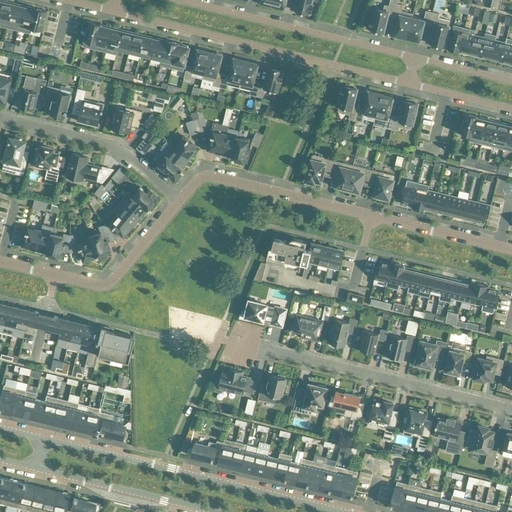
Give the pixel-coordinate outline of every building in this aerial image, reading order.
[(0,9),(0,26),(7,28),(13,5),(10,4),(9,2),(2,0),(0,9)] [(272,0),(272,5),(275,6),(274,7),(283,9),(285,0),(272,0)] [(298,0),(296,11),(298,11),(297,13),(306,15),(307,13),(308,14),(309,12),(311,12),(313,5),(311,4),(311,0),(298,0)] [(492,0),(490,8),(499,10),(502,0),(501,0),(492,0)] [(387,15),(393,17),(396,3),(390,2),(389,6),(384,5),(383,10),(376,8),(373,19),(371,19),(369,27),(371,27),(370,29),(372,29),(372,31),(381,33),(381,32),(383,32),(387,15)] [(403,5),(396,3),(393,17),(399,18),(395,37),(404,39),(404,37),(407,38),(412,16),(411,18),(400,16),(403,5)] [(13,5),(7,28),(18,31),(24,6),(17,4),(16,5),(13,5)] [(24,6),(18,31),(29,33),(30,29),(35,10),(32,9),(31,7),(24,6)] [(470,7),(468,14),(478,16),(480,10),(470,7)] [(35,10),(30,29),(42,31),(47,11),(36,9),(35,8),(35,10)] [(423,24),(429,26),(432,12),(426,10),(424,19),(412,16),(407,38),(410,39),(410,40),(419,42),(423,24)] [(439,14),(432,12),(429,26),(435,27),(431,44),(433,44),(432,46),(442,48),(442,47),(444,47),(450,21),(438,18),(439,14)] [(489,18),(489,20),(495,22),(497,14),(490,13),(489,18)] [(95,49),(100,26),(98,24),(89,22),(88,21),(87,21),(86,22),(85,22),(84,22),(83,23),(83,24),(83,25),(82,26),(82,27),(82,28),(83,28),(83,29),(83,30),(84,30),(84,31),(85,31),(86,32),(83,46),(95,49)] [(95,49),(105,52),(112,27),(105,25),(103,27),(100,26),(95,49)] [(453,26),(448,50),(459,52),(464,28),(453,26)] [(118,29),(112,27),(105,52),(117,55),(118,50),(122,31),(119,31),(118,29)] [(464,28),(459,52),(459,51),(469,53),(474,36),(475,31),(464,28)] [(118,50),(129,53),(134,32),(127,31),(125,32),(122,31),(118,50)] [(141,34),(134,32),(129,53),(140,55),(144,37),(141,36),(141,34)] [(484,38),(480,56),(490,58),(495,41),(496,36),(485,33),(484,38)] [(140,55),(151,58),(156,38),(149,36),(148,38),(144,37),(140,55)] [(474,36),(469,53),(480,56),(484,38),(474,36)] [(163,40),(156,38),(151,58),(162,61),(160,65),(161,65),(167,41),(167,40),(166,42),(163,41),(163,40)] [(505,43),(501,61),(511,64),(511,61),(511,39),(506,39),(506,38),(505,43)] [(161,65),(172,68),(178,45),(178,43),(167,41),(161,65)] [(495,41),(490,58),(501,61),(505,43),(495,41)] [(181,46),(178,45),(172,68),(183,71),(189,48),(188,46),(182,44),(181,46)] [(203,79),(209,53),(206,52),(207,50),(198,48),(193,67),(187,65),(184,78),(191,80),(193,71),(204,73),(203,79)] [(213,86),(220,87),(223,74),(217,72),(222,54),(213,52),(212,53),(209,53),(203,79),(214,82),(213,86)] [(228,85),(239,88),(245,61),(243,61),(243,59),(234,57),(229,75),(223,74),(220,87),(227,89),(228,85)] [(89,69),(91,64),(81,61),(80,67),(89,69)] [(250,95),(256,96),(259,83),(253,81),(258,63),(249,61),(248,62),(245,61),(239,88),(250,90),(250,95)] [(259,83),(256,96),(263,98),(265,91),(276,94),(280,80),(282,80),(283,73),(281,72),(282,70),(280,70),(281,68),(272,66),(271,68),(270,67),(265,84),(259,83)] [(82,71),(80,78),(88,80),(90,73),(82,71)] [(0,101),(5,103),(9,86),(16,88),(19,74),(12,72),(11,75),(0,72),(0,101)] [(136,73),(134,80),(142,82),(143,75),(136,73)] [(26,110),(27,108),(34,110),(38,93),(43,94),(47,80),(37,78),(34,88),(23,86),(18,106),(20,106),(20,108),(26,110)] [(355,120),(358,107),(352,105),(357,89),(355,88),(355,87),(346,84),(346,86),(344,86),(344,87),(342,87),(340,95),(342,95),(338,112),(349,115),(348,119),(355,120)] [(47,86),(44,100),(52,102),(51,107),(53,107),(51,114),(53,114),(52,117),(59,118),(59,116),(64,117),(66,110),(68,110),(70,102),(68,101),(70,95),(60,92),(61,89),(47,86)] [(77,89),(72,113),(79,114),(77,120),(98,125),(101,112),(102,112),(103,110),(102,110),(103,105),(83,100),(85,91),(77,89)] [(358,107),(355,120),(362,122),(362,120),(364,112),(375,115),(375,117),(375,118),(381,95),(378,94),(378,92),(369,90),(364,108),(358,107)] [(375,118),(373,125),(385,128),(391,129),(395,116),(389,114),(393,96),(384,94),(384,95),(381,95),(375,118)] [(179,95),(175,100),(180,105),(185,100),(179,95)] [(411,130),(413,120),(417,103),(415,103),(416,101),(407,99),(406,101),(405,100),(401,117),(395,116),(391,129),(398,131),(399,127),(411,130)] [(111,126),(114,127),(113,132),(121,134),(122,131),(129,133),(131,125),(138,127),(142,111),(126,107),(125,110),(115,108),(112,120),(111,126)] [(465,113),(463,120),(460,133),(471,136),(476,116),(465,113)] [(148,129),(150,127),(156,120),(150,115),(143,124),(148,129)] [(481,144),(487,119),(480,117),(479,119),(476,118),(476,116),(471,136),(470,141),(481,144)] [(203,130),(200,120),(199,118),(193,120),(197,133),(203,130)] [(494,121),(494,120),(487,119),(481,144),(492,146),(498,123),(495,122),(494,121)] [(191,135),(197,133),(193,120),(186,123),(191,135)] [(211,136),(209,145),(210,145),(209,150),(221,153),(227,128),(228,126),(215,123),(212,136),(211,136)] [(503,149),(509,124),(502,123),(501,124),(498,123),(492,146),(503,149)] [(511,124),(509,124),(503,149),(511,151),(511,124)] [(145,138),(147,140),(155,131),(150,127),(148,129),(142,136),(145,138)] [(228,158),(233,159),(238,137),(239,131),(227,128),(221,153),(229,155),(228,158)] [(263,135),(256,132),(251,144),(258,147),(263,135)] [(174,147),(189,159),(197,149),(194,146),(194,145),(187,139),(187,140),(182,135),(177,141),(178,142),(174,147)] [(23,176),(28,158),(20,156),(22,150),(23,150),(25,142),(22,141),(22,139),(14,137),(14,139),(10,138),(9,141),(8,143),(9,143),(4,161),(12,163),(11,170),(17,171),(17,174),(23,176)] [(238,137),(233,159),(234,159),(234,160),(240,162),(240,161),(245,162),(246,157),(248,157),(250,149),(247,148),(249,140),(238,137)] [(145,138),(137,148),(142,153),(144,154),(148,150),(150,152),(154,146),(151,143),(147,140),(145,138)] [(189,159),(174,147),(170,143),(162,152),(166,156),(183,170),(186,167),(184,165),(189,159)] [(66,158),(58,156),(59,154),(53,152),(54,149),(42,146),(42,149),(37,148),(33,164),(36,164),(35,166),(42,168),(43,166),(48,167),(47,172),(58,175),(59,169),(63,170),(66,158)] [(72,153),(66,176),(83,180),(83,177),(96,180),(103,182),(113,170),(103,167),(102,172),(99,171),(100,167),(90,165),(90,166),(86,165),(88,157),(72,153)] [(323,172),(331,174),(334,160),(312,155),(305,182),(315,184),(315,181),(321,183),(323,172)] [(182,171),(183,170),(166,156),(159,165),(166,170),(164,172),(170,178),(171,177),(175,180),(178,176),(179,177),(183,172),(182,171)] [(466,159),(464,165),(475,167),(477,162),(470,160),(466,159)] [(353,165),(334,160),(331,174),(338,175),(335,186),(339,187),(339,190),(347,192),(353,165)] [(372,170),(353,165),(347,192),(355,194),(355,191),(359,192),(362,181),(369,183),(372,170)] [(126,172),(120,168),(112,177),(118,182),(126,172)] [(499,168),(497,173),(508,176),(510,170),(499,168)] [(395,175),(372,170),(369,183),(377,185),(374,196),(377,196),(376,199),(385,201),(386,199),(389,199),(395,175)] [(109,181),(104,187),(107,189),(109,190),(113,185),(109,181)] [(411,207),(412,208),(417,188),(418,184),(407,181),(406,185),(403,185),(400,197),(403,198),(402,203),(412,205),(411,207)] [(133,195),(150,210),(151,209),(152,209),(156,204),(155,204),(158,200),(154,197),(155,196),(149,190),(147,192),(140,187),(133,195)] [(99,188),(94,193),(97,196),(99,197),(104,192),(102,190),(99,188)] [(423,210),(424,208),(428,191),(417,188),(412,208),(423,210)] [(147,213),(150,210),(133,195),(128,191),(121,200),(140,217),(145,211),(147,213)] [(438,193),(428,191),(424,208),(428,209),(428,210),(433,211),(438,193)] [(448,196),(438,193),(433,211),(439,213),(439,212),(443,213),(448,196)] [(447,215),(453,216),(457,198),(448,196),(443,213),(448,214),(447,215)] [(467,201),(457,198),(453,216),(459,217),(463,218),(467,201)] [(47,203),(35,200),(33,207),(46,210),(47,203)] [(118,213),(132,226),(135,228),(138,224),(135,222),(140,217),(121,200),(113,210),(118,213)] [(467,220),(473,221),(478,203),(467,201),(463,218),(468,219),(467,220)] [(491,206),(478,203),(473,221),(479,222),(484,223),(485,218),(488,219),(491,206)] [(44,217),(46,210),(35,208),(32,218),(38,219),(39,215),(44,217)] [(124,236),(132,226),(118,213),(113,218),(108,223),(107,222),(104,225),(114,240),(120,233),(124,236)] [(47,255),(53,233),(54,227),(42,225),(41,230),(36,249),(44,251),(43,254),(47,255)] [(91,239),(97,257),(99,256),(99,257),(105,255),(105,254),(110,253),(108,248),(109,248),(108,242),(114,240),(104,225),(99,227),(101,232),(90,236),(91,239)] [(24,246),(36,249),(41,230),(35,229),(35,228),(28,226),(26,232),(24,241),(25,242),(24,246)] [(71,253),(70,236),(63,234),(63,236),(53,233),(47,255),(49,255),(49,256),(55,258),(55,257),(60,258),(61,253),(62,253),(63,251),(71,253)] [(84,261),(97,257),(91,239),(85,241),(84,239),(78,242),(75,234),(70,236),(71,253),(80,250),(82,257),(83,256),(84,261)] [(267,257),(285,261),(284,262),(285,263),(285,264),(286,265),(287,266),(288,266),(300,269),(301,262),(308,264),(308,263),(309,260),(308,260),(312,245),(311,245),(306,244),(306,241),(294,238),(293,238),(292,239),(291,239),(290,239),(290,240),(290,241),(289,241),(272,237),(271,241),(267,257)] [(312,243),(311,245),(312,245),(308,260),(309,260),(308,263),(318,265),(322,245),(312,243)] [(332,248),(322,245),(318,265),(328,267),(332,248)] [(343,250),(332,248),(328,267),(338,270),(338,268),(343,250)] [(254,280),(262,282),(266,263),(261,262),(254,280)] [(374,279),(387,282),(391,265),(381,262),(380,267),(377,266),(374,279)] [(391,265),(387,282),(386,286),(398,289),(399,285),(403,268),(404,265),(392,262),(391,265)] [(403,268),(399,285),(409,287),(414,269),(407,268),(407,269),(403,268)] [(420,271),(414,269),(408,292),(418,294),(424,273),(420,272),(420,271)] [(428,274),(424,273),(418,294),(429,297),(430,292),(435,274),(428,273),(428,274)] [(435,274),(430,292),(431,292),(440,295),(441,295),(445,278),(441,277),(441,276),(435,274)] [(440,295),(439,299),(439,300),(450,302),(452,298),(451,297),(456,280),(449,278),(449,279),(445,278),(441,295),(440,295)] [(456,280),(451,297),(452,298),(462,300),(466,283),(461,282),(462,281),(456,280)] [(470,284),(466,283),(462,300),(472,302),(476,285),(470,283),(470,284)] [(476,285),(472,302),(483,305),(484,305),(488,288),(488,286),(476,283),(476,285)] [(483,305),(482,310),(483,310),(493,313),(494,308),(496,308),(499,296),(497,296),(498,291),(488,288),(484,305),(483,305)] [(349,292),(347,301),(362,304),(364,296),(349,292)] [(246,303),(243,313),(246,313),(245,317),(249,318),(249,320),(258,323),(259,320),(263,321),(264,319),(272,322),(272,324),(282,326),(286,309),(276,307),(275,309),(267,307),(267,305),(249,300),(248,304),(246,303)] [(0,331),(1,332),(8,305),(4,304),(4,303),(0,301),(0,331)] [(395,301),(392,310),(403,313),(404,307),(405,304),(395,301)] [(1,332),(12,335),(18,307),(14,306),(15,305),(9,304),(9,305),(8,305),(1,332)] [(325,305),(322,319),(328,321),(332,307),(325,305)] [(18,307),(12,335),(22,337),(23,337),(26,323),(25,323),(29,310),(25,309),(25,308),(20,307),(19,308),(18,307)] [(415,309),(413,315),(424,318),(426,312),(415,309)] [(29,310),(25,323),(26,323),(38,326),(43,327),(46,315),(38,313),(38,312),(34,311),(30,310),(29,310)] [(46,315),(43,327),(59,331),(60,331),(63,318),(57,317),(54,316),(53,317),(46,315)] [(322,321),(297,315),(293,330),(303,333),(303,336),(318,340),(322,321)] [(59,331),(56,345),(67,348),(74,321),(72,321),(72,319),(67,318),(67,319),(63,318),(60,331),(59,331)] [(331,343),(331,345),(337,347),(338,345),(344,346),(348,332),(354,334),(357,320),(351,319),(349,323),(335,319),(333,328),(332,328),(331,334),(329,343),(331,343)] [(418,323),(408,320),(415,334),(418,323)] [(77,322),(74,321),(67,348),(77,351),(84,323),(83,323),(83,322),(78,321),(77,322)] [(467,323),(466,328),(477,331),(478,325),(467,322),(467,323)] [(77,351),(87,353),(94,326),(93,326),(93,325),(88,323),(88,324),(84,323),(77,351)] [(94,326),(87,353),(84,364),(94,366),(96,357),(106,359),(106,357),(123,361),(129,335),(112,330),(113,328),(99,325),(99,327),(94,326)] [(379,339),(385,341),(387,331),(381,329),(379,339)] [(365,331),(360,350),(373,353),(378,334),(365,331)] [(510,343),(511,343),(511,336),(503,334),(502,341),(510,343)] [(392,336),(387,356),(387,357),(389,357),(389,359),(395,361),(395,359),(402,360),(405,349),(412,351),(415,337),(408,335),(407,339),(392,335),(392,336)] [(420,367),(426,369),(427,367),(432,368),(435,356),(443,358),(447,342),(437,340),(436,345),(421,341),(416,364),(421,365),(420,367)] [(457,376),(458,374),(459,374),(462,362),(469,364),(472,352),(465,350),(464,354),(450,350),(445,371),(451,372),(450,374),(457,376)] [(7,353),(7,355),(6,359),(17,362),(18,356),(12,355),(7,353)] [(474,378),(476,378),(475,380),(482,382),(483,380),(485,381),(485,378),(492,380),(494,373),(500,375),(504,360),(487,355),(486,360),(479,358),(474,378)] [(29,375),(30,369),(20,367),(19,371),(19,373),(29,375)] [(41,372),(36,370),(30,369),(29,375),(29,376),(39,379),(41,372)] [(222,371),(220,380),(217,379),(215,385),(214,390),(222,392),(222,389),(243,394),(244,391),(254,393),(257,382),(247,379),(247,377),(242,376),(243,372),(230,369),(229,372),(222,371)] [(51,374),(50,379),(55,380),(54,386),(59,387),(62,377),(57,375),(51,374)] [(119,375),(117,385),(125,387),(127,377),(119,375)] [(259,398),(275,402),(277,397),(281,398),(283,392),(285,393),(286,386),(284,385),(286,378),(285,378),(285,376),(278,375),(278,376),(271,375),(270,380),(269,380),(267,385),(262,384),(262,383),(258,399),(259,398)] [(307,413),(308,408),(315,410),(316,405),(318,404),(323,405),(327,388),(325,388),(326,386),(310,382),(307,395),(298,393),(294,410),(307,413)] [(130,390),(104,384),(104,387),(103,390),(124,395),(122,401),(131,403),(130,390)] [(0,409),(9,412),(15,388),(3,385),(0,398),(0,409)] [(25,390),(15,388),(9,412),(19,415),(25,390)] [(359,396),(344,393),(345,391),(339,389),(338,391),(337,391),(334,403),(347,406),(346,412),(352,413),(351,419),(360,421),(365,404),(358,402),(359,396)] [(36,393),(25,390),(19,415),(30,417),(34,399),(35,399),(36,393)] [(46,395),(44,401),(45,401),(40,420),(51,422),(57,398),(46,395)] [(67,401),(57,398),(51,422),(61,425),(67,401)] [(30,417),(40,420),(45,401),(44,401),(35,399),(34,399),(30,417)] [(397,418),(390,417),(393,403),(392,403),(385,401),(384,401),(384,402),(376,400),(376,402),(374,401),(372,410),(369,409),(366,420),(377,423),(377,424),(387,427),(384,439),(384,438),(391,439),(391,441),(392,441),(397,418)] [(67,401),(61,425),(72,428),(78,403),(67,401)] [(88,406),(78,403),(72,428),(82,430),(88,406)] [(99,408),(88,406),(82,430),(93,433),(95,425),(98,412),(99,408)] [(403,426),(403,428),(412,431),(412,432),(419,434),(416,446),(426,448),(432,421),(425,419),(427,413),(423,412),(424,411),(410,408),(410,409),(408,409),(407,411),(406,411),(402,425),(403,426)] [(112,415),(98,412),(95,425),(101,426),(100,432),(101,433),(122,438),(123,438),(124,438),(125,437),(126,436),(126,435),(126,434),(126,433),(126,432),(125,431),(124,431),(124,430),(123,430),(122,430),(123,425),(111,422),(112,415)] [(466,433),(460,431),(462,421),(447,418),(447,420),(438,418),(437,425),(436,424),(435,427),(436,427),(434,434),(443,436),(443,438),(449,439),(446,450),(455,453),(455,451),(461,453),(466,433)] [(467,440),(475,442),(473,449),(475,449),(474,452),(483,454),(484,451),(488,452),(485,465),(493,467),(497,451),(489,449),(490,445),(492,445),(494,438),(492,438),(494,432),(489,430),(489,428),(479,425),(477,432),(470,431),(467,440)] [(511,433),(507,432),(503,449),(511,451),(511,433)] [(220,456),(219,463),(224,465),(223,466),(229,467),(229,466),(230,466),(236,442),(224,439),(224,442),(220,456)] [(194,448),(193,447),(192,447),(191,447),(190,448),(189,448),(189,449),(188,449),(188,450),(188,451),(188,452),(189,453),(189,454),(190,454),(191,454),(212,460),(211,460),(213,460),(214,454),(220,456),(224,442),(217,441),(216,443),(209,442),(208,446),(195,443),(194,448)] [(240,469),(241,469),(246,450),(246,451),(248,445),(236,442),(230,466),(235,467),(234,469),(240,470),(240,469)] [(257,453),(252,472),(257,473),(257,474),(262,475),(262,474),(263,474),(269,450),(258,447),(256,453),(257,453)] [(246,450),(241,469),(246,470),(246,471),(251,473),(251,471),(252,472),(257,453),(256,453),(246,451),(246,450)] [(279,459),(278,458),(268,456),(270,450),(269,450),(263,474),(268,476),(268,477),(273,478),(273,477),(274,477),(279,459)] [(280,453),(278,458),(279,459),(274,477),(279,478),(279,479),(284,481),(284,480),(285,480),(290,461),(292,456),(280,453)] [(304,484),(308,485),(314,461),(302,458),(301,464),(296,482),(298,483),(298,484),(303,485),(304,484)] [(301,464),(290,461),(285,480),(287,480),(287,481),(292,483),(293,482),(296,482),(301,464)] [(325,464),(314,461),(308,485),(309,486),(309,487),(314,488),(315,487),(319,488),(325,464)] [(425,466),(414,463),(412,468),(412,470),(423,472),(425,466)] [(336,466),(325,464),(319,488),(320,488),(320,490),(325,491),(326,490),(330,491),(336,466)] [(337,492),(341,493),(347,469),(336,466),(330,491),(331,491),(331,492),(337,494),(337,492)] [(358,472),(347,469),(341,493),(353,496),(353,493),(354,491),(355,491),(356,486),(355,485),(358,472)] [(468,482),(474,484),(479,485),(479,484),(480,479),(469,476),(468,482)] [(1,478),(0,480),(0,503),(6,505),(12,481),(10,480),(10,479),(5,478),(5,479),(1,478)] [(12,481),(6,505),(17,508),(23,484),(21,483),(21,482),(16,481),(16,482),(12,481)] [(392,503),(391,503),(391,506),(402,508),(408,484),(397,481),(394,495),(392,494),(391,500),(392,501),(392,503)] [(23,484),(17,508),(28,511),(34,486),(29,485),(30,484),(24,483),(24,484),(23,484)] [(408,484),(402,508),(407,510),(407,511),(411,511),(412,511),(413,511),(414,511),(419,487),(408,484)] [(34,486),(28,511),(33,511),(39,511),(45,489),(40,488),(41,487),(35,485),(35,486),(34,486)] [(425,511),(431,490),(419,487),(414,511),(416,511),(425,511)] [(45,489),(39,511),(51,511),(56,492),(51,490),(52,489),(46,488),(46,489),(45,489)] [(442,492),(431,490),(425,511),(437,511),(441,498),(442,492)] [(56,492),(51,511),(63,511),(66,502),(68,494),(62,493),(63,492),(57,491),(57,492),(56,492)] [(460,511),(464,498),(452,495),(451,501),(448,511),(460,511)] [(73,498),(72,504),(66,502),(63,511),(91,511),(92,510),(94,511),(95,511),(96,511),(96,510),(97,510),(97,509),(98,509),(98,508),(98,507),(98,506),(97,505),(97,504),(96,504),(95,503),(75,498),(73,498)] [(451,501),(441,498),(437,511),(448,511),(451,501)] [(471,511),(475,500),(464,498),(460,511),(471,511)] [(475,500),(471,511),(483,511),(486,503),(475,500)] [(497,506),(486,503),(483,511),(495,511),(496,511),(497,506)]
